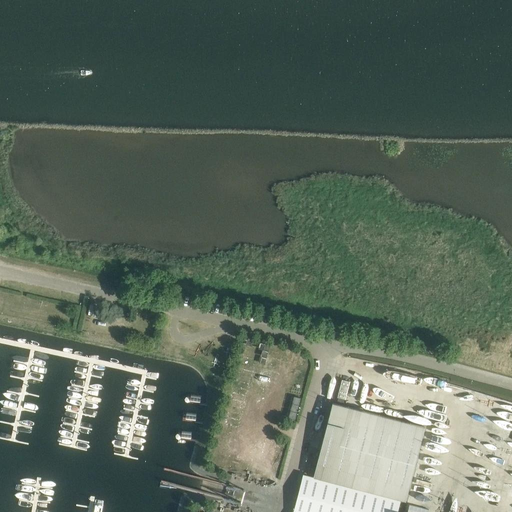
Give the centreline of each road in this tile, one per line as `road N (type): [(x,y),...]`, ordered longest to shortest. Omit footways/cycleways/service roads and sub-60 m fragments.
road 1 (unclassified): [(511,391),(324,344)]
road 2 (unclassified): [(282,511),(324,344)]
